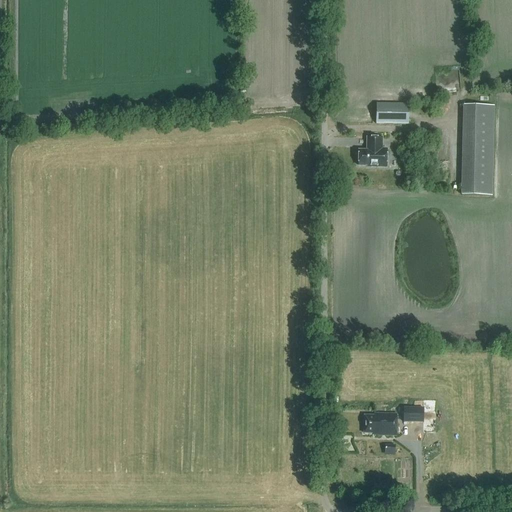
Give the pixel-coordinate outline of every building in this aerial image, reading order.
[(408,104),(376,103),(376,124),(408,125),(408,104)] [(494,106),(463,105),(461,195),(492,196),(494,106)] [(367,167),(386,167),(387,149),(382,149),(382,138),(367,138),(367,151),(359,150),(358,166),(367,166),(367,167)] [(403,408),(403,422),(423,422),(423,408),(403,408)] [(396,436),(397,414),(375,415),(374,416),(364,416),(364,433),(372,433),(372,434),(377,435),(378,436),(396,436)]
